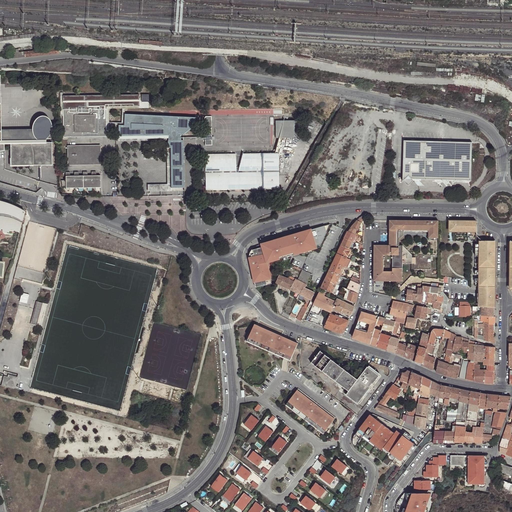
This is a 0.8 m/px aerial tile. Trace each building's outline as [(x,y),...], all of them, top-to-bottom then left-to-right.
[(12,53),(9,54),(10,57),(10,58),(12,58),(57,53),(60,52),(60,48),(20,52),(19,49),(12,50),(12,53)] [(0,83),(1,84),(1,74),(0,73),(0,152),(4,152),(3,143),(10,143),(9,165),(32,165),(32,162),(37,162),(37,164),(39,164),(39,165),(51,165),(51,142),(45,142),(45,139),(45,135),(33,135),(1,134),(0,134),(0,83)] [(107,137),(106,108),(139,108),(139,95),(63,95),(63,109),(63,137),(107,137)] [(195,122),(196,117),(125,113),(124,124),(119,124),(119,136),(169,135),(168,140),(167,147),(171,147),(171,185),(179,185),(179,189),(183,189),(183,185),(185,185),(184,140),(178,140),(178,137),(181,137),(181,135),(185,134),(188,132),(191,130),(193,128),(194,125),(195,122)] [(33,134),(33,135),(45,135),(45,139),(46,138),(48,137),(50,135),(51,132),(51,129),(51,125),(51,122),(49,119),(47,117),(44,116),(41,116),(38,116),(35,118),(33,120),(32,122),(31,125),(31,129),(31,130),(31,131),(32,131),(32,132),(32,133),(32,134),(33,134)] [(295,120),(276,120),(276,137),(295,137),(295,120)] [(408,177),(411,180),(471,180),(471,142),(403,142),(402,182),(403,182),(408,177)] [(100,146),(68,146),(68,165),(101,164),(100,146)] [(279,189),(278,152),(206,154),(206,190),(279,189)] [(66,178),(62,178),(62,186),(66,186),(66,188),(101,187),(101,175),(96,176),(96,172),(92,172),(92,176),(88,176),(87,172),(83,172),(83,176),(79,176),(79,172),(74,172),(74,176),(70,176),(70,172),(66,172),(66,178)] [(413,182),(411,180),(408,177),(403,182),(408,187),(413,182)] [(0,225),(4,226),(7,227),(10,228),(12,222),(21,226),(25,212),(16,208),(9,205),(0,202),(0,225)] [(388,233),(388,245),(381,245),(373,245),(373,281),(375,281),(383,281),(402,281),(402,263),(411,263),(411,269),(430,269),(430,254),(411,254),(402,254),(402,245),(398,245),(398,239),(398,235),(403,235),(403,232),(403,230),(428,230),(428,232),(428,236),(437,236),(437,220),(389,220),(389,222),(389,228),(388,233)] [(357,221),(352,227),(357,230),(359,230),(362,223),(360,222),(357,221)] [(477,221),(450,221),(450,229),(454,229),(454,232),(457,232),(461,232),(468,232),(472,232),(477,232),(477,221)] [(251,259),(258,289),(270,286),(269,281),(273,280),(269,264),(285,260),(294,258),(304,255),(314,253),(319,252),(319,250),(324,248),(330,236),(328,230),(314,234),(315,236),(311,237),(310,235),(260,247),(257,248),(254,250),(253,252),(252,254),(251,256),(251,259)] [(348,232),(345,238),(353,242),(356,235),(355,235),(349,232),(348,232)] [(345,238),(342,245),(350,249),(353,242),(345,238)] [(495,287),(497,241),(481,241),(481,245),(481,257),(480,271),(480,275),(480,279),(480,283),(479,287),(495,287)] [(350,249),(342,245),(338,254),(347,258),(351,249),(350,249)] [(411,254),(402,245),(402,254),(411,254)] [(344,266),(348,258),(347,258),(338,254),(334,262),(344,266)] [(340,275),(344,266),(334,262),(330,271),(340,275)] [(20,277),(42,282),(45,272),(18,265),(15,277),(20,278),(20,277)] [(304,287),(305,288),(307,285),(309,282),(310,274),(303,271),(298,281),(295,279),(294,282),(290,290),(300,295),(304,287)] [(337,285),(341,276),(340,275),(330,271),(325,280),(337,285)] [(276,283),(277,283),(281,285),(284,278),(280,276),(279,275),(276,283)] [(360,291),(360,288),(352,284),(354,281),(353,281),(345,277),(341,286),(343,287),(349,290),(351,287),(360,291)] [(284,278),(281,285),(290,290),(294,282),(290,280),(290,279),(288,278),(288,279),(284,278)] [(333,293),(337,285),(325,280),(321,288),(333,293)] [(437,284),(431,283),(431,287),(428,302),(430,302),(433,303),(433,302),(433,299),(437,301),(437,295),(438,292),(438,288),(436,287),(437,284)] [(443,285),(438,285),(438,288),(438,292),(437,295),(437,301),(442,302),(442,303),(445,304),(447,304),(448,299),(446,296),(442,293),(443,285)] [(419,288),(418,287),(417,292),(416,300),(421,301),(421,304),(423,304),(424,301),(428,302),(431,287),(423,286),(422,286),(422,288),(421,288),(419,288)] [(312,300),(315,293),(314,292),(305,288),(304,287),(300,295),(312,300)] [(356,303),(359,294),(349,290),(343,287),(342,292),(346,293),(345,298),(356,303)] [(408,290),(407,299),(408,300),(416,300),(417,292),(413,290),(408,290)] [(333,309),(337,300),(320,292),(314,304),(332,312),(333,309)] [(481,302),(481,307),(493,308),(494,308),(495,294),(482,293),(481,302)] [(342,312),(346,303),(337,300),(333,309),(342,312)] [(405,319),(406,316),(407,310),(409,304),(394,301),(393,302),(390,314),(389,314),(397,317),(405,319)] [(34,318),(32,324),(37,325),(43,303),(38,302),(33,318),(34,318)] [(301,320),(310,304),(307,302),(304,307),(303,306),(296,318),(301,320)] [(351,316),(355,307),(346,303),(342,312),(351,316)] [(417,305),(416,312),(426,314),(427,308),(427,307),(417,305)] [(465,306),(460,306),(460,317),(470,318),(470,306),(465,306)] [(483,316),(493,317),(493,308),(481,307),(481,315),(483,316)] [(360,314),(358,320),(361,321),(369,324),(372,315),(362,312),(360,314)] [(382,328),(392,331),(395,321),(397,317),(389,314),(390,314),(387,313),(386,318),(389,319),(389,320),(385,319),(383,325),(382,328)] [(334,331),(340,317),(338,317),(331,314),(325,328),(334,331)] [(364,342),(371,344),(375,329),(376,326),(377,323),(378,321),(376,320),(377,316),(372,315),(369,324),(370,324),(368,331),(367,333),(367,332),(364,342)] [(493,323),(493,317),(483,316),(483,319),(483,328),(493,329),(493,323)] [(345,332),(349,321),(340,317),(334,331),(336,332),(341,334),(345,332)] [(383,325),(385,319),(379,317),(378,321),(377,323),(383,325)] [(429,321),(418,319),(417,329),(427,330),(427,329),(429,321)] [(387,350),(395,353),(398,343),(399,340),(399,339),(395,338),(396,334),(397,334),(400,323),(395,321),(392,331),(391,336),(391,337),(387,350)] [(299,341),(256,322),(248,341),(291,360),(299,341)] [(436,335),(443,337),(444,329),(435,328),(433,329),(432,330),(431,332),(431,333),(436,335)] [(493,331),(493,329),(483,328),(483,340),(493,343),(493,341),(493,337),(493,331)] [(354,339),(364,342),(367,332),(358,330),(355,329),(353,336),(353,338),(354,339)] [(371,344),(377,347),(381,333),(381,331),(375,329),(371,344)] [(449,341),(454,342),(456,336),(456,337),(456,335),(444,329),(443,337),(450,338),(449,341)] [(377,347),(387,350),(391,337),(391,336),(381,333),(377,347)] [(427,347),(428,342),(430,335),(423,333),(422,333),(419,345),(425,347),(427,347)] [(434,343),(435,338),(436,335),(431,333),(431,334),(430,335),(428,342),(434,345),(434,343)] [(467,359),(474,359),(475,345),(469,344),(469,343),(463,342),(462,338),(456,337),(456,336),(454,342),(452,350),(468,352),(467,355),(467,359)] [(395,353),(404,357),(407,346),(406,345),(398,343),(395,353)] [(413,360),(416,347),(408,343),(407,346),(404,357),(413,360)] [(480,361),(484,361),(484,358),(485,358),(485,346),(484,346),(475,345),(474,359),(474,360),(480,361)] [(422,364),(426,351),(426,349),(425,348),(419,346),(415,361),(422,364)] [(485,346),(485,358),(494,360),(494,347),(485,346)] [(358,380),(321,351),(312,363),(349,391),(358,380)] [(428,355),(429,352),(426,351),(422,364),(422,365),(433,370),(435,359),(432,357),(428,355)] [(459,378),(474,381),(474,365),(474,362),(469,362),(463,360),(459,378)] [(440,361),(438,361),(436,372),(442,374),(444,363),(440,361)] [(447,376),(458,378),(460,367),(451,365),(449,365),(447,376)] [(474,381),(484,383),(485,370),(484,370),(480,370),(480,365),(474,365),(474,381)] [(349,391),(346,395),(358,404),(380,376),(368,367),(358,380),(349,391)] [(404,373),(402,372),(400,380),(403,382),(401,387),(407,389),(409,384),(412,372),(407,370),(407,371),(406,372),(404,373)] [(493,384),(494,371),(485,370),(484,383),(488,383),(491,384),(493,384)] [(422,376),(412,372),(409,384),(410,385),(420,388),(422,376)] [(14,389),(17,378),(10,376),(9,379),(7,378),(8,377),(4,376),(1,386),(14,389)] [(432,381),(422,376),(420,388),(420,393),(430,397),(430,394),(432,381)] [(393,398),(395,399),(401,390),(393,385),(386,394),(391,396),(393,398)] [(451,387),(441,385),(439,397),(449,399),(449,397),(451,387)] [(460,389),(451,387),(449,397),(457,399),(459,399),(460,389)] [(470,391),(460,389),(459,399),(459,401),(463,402),(466,402),(469,403),(470,391)] [(301,390),(289,404),(324,433),(336,418),(301,390)] [(480,393),(470,391),(469,403),(479,405),(480,393)] [(488,394),(480,393),(479,405),(478,408),(480,408),(486,409),(486,407),(488,394)] [(384,405),(391,396),(386,394),(379,403),(384,405)] [(500,395),(488,394),(486,407),(488,407),(493,408),(498,408),(500,395)] [(511,397),(500,395),(498,408),(508,409),(511,397)] [(428,405),(418,403),(417,409),(417,413),(416,417),(415,425),(423,429),(424,429),(425,427),(426,420),(428,405)] [(479,405),(469,403),(468,411),(478,412),(478,410),(478,408),(479,405)] [(289,404),(288,406),(323,434),(324,433),(289,404)] [(375,409),(396,418),(398,414),(398,413),(378,405),(375,409)] [(478,412),(468,411),(468,412),(467,419),(467,421),(470,421),(473,422),(477,422),(477,420),(478,412)] [(507,412),(497,412),(496,412),(494,426),(495,426),(502,427),(507,412)] [(251,414),(244,424),(251,430),(259,420),(251,414)] [(376,419),(388,428),(390,424),(393,420),(380,414),(376,419)] [(416,417),(406,415),(403,414),(402,420),(406,422),(415,425),(416,417)] [(368,418),(364,423),(378,434),(384,439),(388,433),(368,418)] [(390,424),(398,428),(400,423),(393,420),(390,424)] [(364,423),(360,429),(373,439),(378,434),(364,423)] [(388,428),(390,430),(395,433),(398,428),(390,424),(388,428)] [(490,425),(484,424),(484,428),(483,440),(486,441),(490,441),(491,441),(492,438),(492,435),(489,435),(490,428),(490,425)] [(266,426),(258,436),(266,441),(273,431),(266,426)] [(481,428),(476,427),(476,431),(476,433),(475,441),(474,443),(482,443),(483,440),(484,428),(481,428)] [(496,438),(500,431),(495,430),(493,429),(492,435),(492,438),(495,439),(496,438)] [(438,431),(435,431),(434,441),(444,440),(445,431),(443,431),(438,431)] [(444,440),(454,440),(455,432),(452,432),(445,431),(444,440)] [(505,431),(502,438),(511,440),(511,433),(511,434),(505,431)] [(454,440),(464,440),(465,432),(459,432),(455,432),(454,440)] [(464,440),(475,441),(476,433),(473,433),(465,432),(464,440)] [(384,439),(388,442),(392,436),(388,433),(384,439)] [(373,439),(385,448),(388,442),(384,439),(378,434),(373,439)] [(280,436),(272,446),(280,452),(287,442),(280,436)] [(500,445),(500,453),(505,455),(511,440),(502,438),(500,445)] [(253,451),(247,458),(257,465),(263,458),(253,451)] [(446,455),(441,455),(441,457),(439,457),(433,457),(433,461),(429,461),(429,465),(426,465),(427,472),(427,477),(438,477),(439,465),(446,465),(446,455)] [(465,466),(465,457),(456,457),(456,456),(451,456),(450,466),(460,466),(462,468),(465,466)] [(487,456),(468,456),(468,484),(484,484),(484,465),(487,465),(487,456)] [(337,459),(332,466),(342,474),(347,467),(337,459)] [(511,468),(501,464),(498,471),(511,476),(511,468)] [(242,465),(236,473),(246,480),(251,473),(242,465)] [(326,470),(320,477),(330,485),(336,477),(326,470)] [(220,474),(211,486),(218,492),(228,480),(220,474)] [(415,480),(415,489),(430,490),(430,480),(415,480)] [(511,484),(501,480),(498,487),(511,492),(511,484)] [(316,482),(310,490),(320,497),(326,490),(316,482)] [(232,484),(223,496),(231,501),(240,489),(232,484)] [(244,493),(235,505),(242,510),(252,498),(244,493)] [(427,493),(409,493),(409,501),(405,511),(425,511),(428,502),(427,502),(427,493)] [(306,495),(300,503),(310,510),(316,503),(306,495)] [(207,496),(203,502),(208,506),(212,501),(207,496)] [(256,502),(248,511),(260,511),(264,508),(256,502)]
